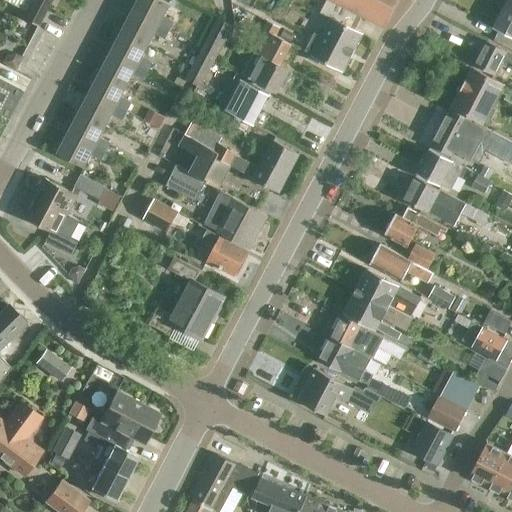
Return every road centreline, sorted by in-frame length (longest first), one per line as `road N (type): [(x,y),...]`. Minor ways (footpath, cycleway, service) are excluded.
road 1 (residential): [(207,405),(390,47),(425,0)]
road 2 (residential): [(207,405),(36,300),(0,257)]
road 3 (residential): [(413,511),(207,405)]
road 4 (residential): [(0,177),(97,0)]
road 5 (residential): [(511,381),(439,511)]
road 6 (residential): [(152,511),(207,405)]
